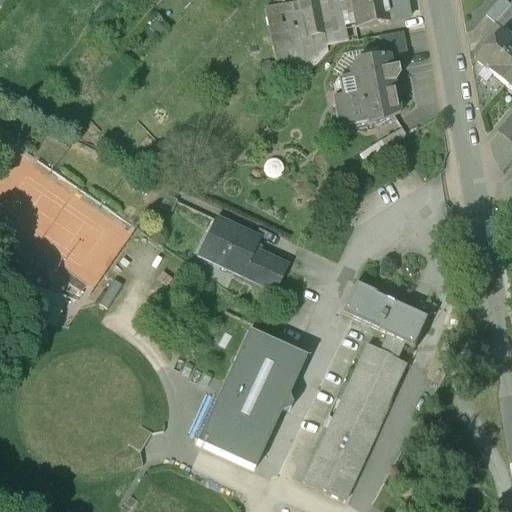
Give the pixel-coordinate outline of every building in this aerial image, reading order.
[(0,0),(0,10),(8,0),(0,0)] [(316,0),(299,3),(306,39),(323,36),(316,0)] [(337,0),(316,0),(323,36),(326,53),(332,46),(346,44),(342,25),(337,0)] [(384,0),(337,0),(342,25),(353,23),(354,30),(408,20),(404,0),(400,0),(385,3),(384,0)] [(511,6),(503,0),(500,0),(486,17),(495,25),(511,6)] [(299,3),(264,10),(271,45),(306,39),(299,3)] [(511,5),(511,6),(495,25),(504,32),(511,22),(511,5)] [(511,39),(504,32),(478,63),(505,86),(511,78),(511,39)] [(402,34),(377,39),(380,55),(388,59),(388,60),(406,56),(402,34)] [(306,39),(271,45),(274,63),(258,67),(261,85),(295,79),(298,75),(302,79),(326,53),(323,36),(306,39)] [(377,59),(354,63),(346,75),(347,80),(341,81),(338,85),(342,102),(334,113),(337,126),(341,129),(354,126),(360,131),(365,130),(366,133),(370,133),(399,115),(395,97),(390,93),(385,94),(384,87),(393,85),(397,78),(396,70),(390,71),(388,60),(388,59),(380,55),(377,59)] [(511,120),(500,135),(511,144),(511,120)] [(258,242),(214,221),(196,258),(274,295),(286,269),(253,254),(258,242)] [(428,321),(354,287),(340,316),(415,350),(428,321)] [(41,290),(33,320),(58,326),(66,296),(41,290)] [(304,360),(247,333),(195,446),(252,472),(279,416),(288,412),(290,407),(287,399),(304,360)] [(407,367),(365,348),(302,485),(343,504),(407,367)] [(32,386),(28,399),(28,410),(28,420),(30,428),(36,438),(39,444),(43,449),(50,456),(57,460),(68,464),(75,467),(85,467),(95,466),(105,464),(113,460),(123,453),(127,448),(138,455),(149,436),(138,430),(141,422),(141,413),(142,404),(140,393),(138,387),(133,380),(127,372),(121,366),(111,360),(101,355),(92,353),(80,353),(72,354),(63,357),(55,360),(48,366),(43,370),(37,377),(32,386)] [(187,511),(150,488),(138,507),(129,502),(122,511),(187,511)]
